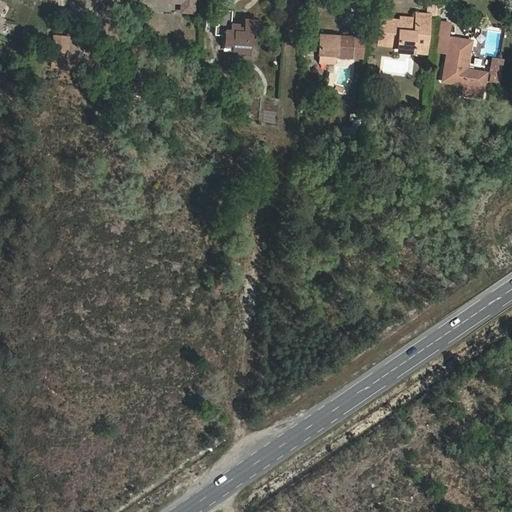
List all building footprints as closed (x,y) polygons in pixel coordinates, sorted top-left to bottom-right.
[(195,0),(144,0),(144,3),(160,4),(159,0),(161,0),(182,1),(182,13),(195,13),(195,0)] [(216,28),(216,36),(225,37),(224,49),(232,49),(232,56),(251,57),(252,33),(256,32),(256,20),(243,19),(243,26),(233,25),(233,12),(221,12),(219,28),(216,28)] [(379,21),(378,46),(397,48),(397,54),(414,56),(414,50),(428,51),(430,16),(416,15),(415,20),(399,19),(399,23),(379,21)] [(68,36),(53,35),(51,57),(66,58),(68,36)] [(353,39),(319,36),(317,61),(334,62),(334,59),(352,59),(353,39)] [(471,40),(449,38),(444,83),(485,89),(487,73),(467,71),(471,40)] [(500,83),(502,58),(489,57),(487,82),(500,83)] [(343,126),(343,137),(351,138),(352,127),(343,126)]
